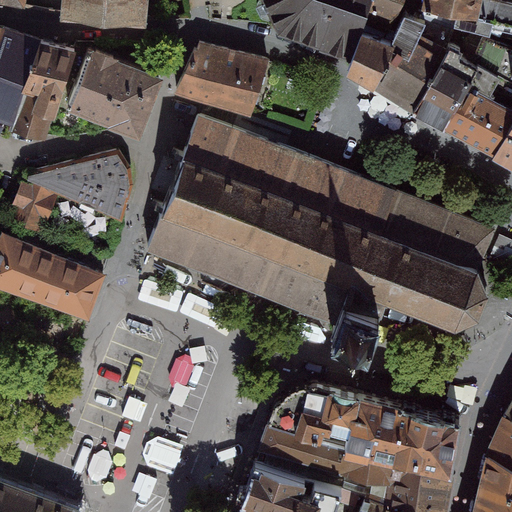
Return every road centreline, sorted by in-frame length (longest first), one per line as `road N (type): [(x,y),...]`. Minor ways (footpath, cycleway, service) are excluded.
road 1 (residential): [(188,25),(270,42),(332,67),(359,104),(511,185)]
road 2 (residential): [(490,390),(291,349)]
road 3 (residential): [(0,14),(188,25)]
road 4 (residential): [(155,143),(120,136),(33,152),(0,147)]
road 5 (residential): [(119,291),(155,143)]
road 6 (residential): [(155,143),(188,25)]
